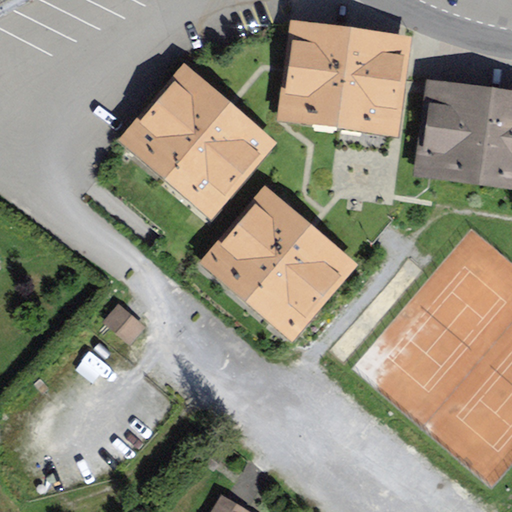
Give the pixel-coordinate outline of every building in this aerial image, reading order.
[(298,31),(287,113),(391,127),(402,45),(298,31)] [(184,77),(131,139),(211,207),(264,145),(184,77)] [(511,103),(436,93),(426,167),(511,178),(511,103)] [(212,262),(292,330),(345,267),(265,199),(212,262)] [(118,310),(108,322),(129,340),(140,328),(118,310)] [(239,511),(222,502),(216,511),(239,511)]
